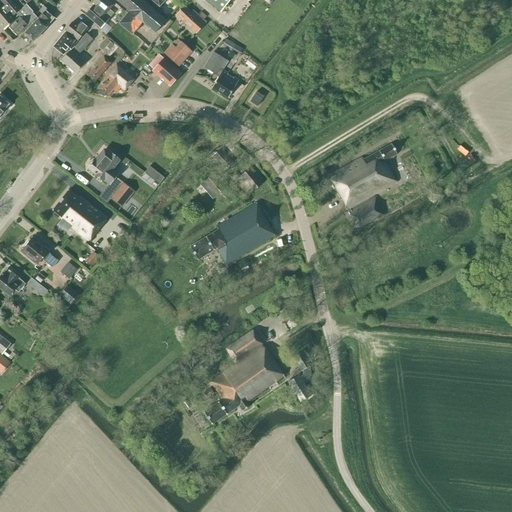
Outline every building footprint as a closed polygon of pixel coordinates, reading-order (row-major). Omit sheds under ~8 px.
[(0,0),(0,25),(4,30),(8,26),(15,20),(12,17),(20,10),(10,0),(0,0)] [(94,0),(92,3),(94,5),(93,6),(85,15),(101,28),(105,24),(109,19),(108,19),(109,17),(110,18),(114,13),(109,9),(113,5),(107,0),(94,0)] [(155,32),(165,20),(141,0),(115,0),(127,10),(125,12),(127,14),(119,24),(142,42),(148,47),(158,35),(155,32)] [(151,0),(152,1),(151,3),(157,8),(164,0),(151,0)] [(204,0),(220,12),(229,0),(204,0)] [(20,10),(12,17),(15,20),(8,26),(17,36),(23,31),(37,17),(32,12),(32,11),(26,4),(20,10)] [(175,15),(193,31),(203,20),(192,10),(190,12),(183,6),(175,15)] [(24,33),(33,42),(54,19),(45,10),(37,18),(37,17),(23,31),(25,33),(24,33)] [(65,30),(72,36),(78,41),(88,28),(80,22),(76,27),(71,23),(65,30)] [(53,47),(63,55),(68,48),(70,50),(78,41),(72,36),(71,38),(64,33),(53,47)] [(77,56),(92,40),(87,34),(75,47),(76,48),(71,53),(69,52),(61,61),(74,73),(84,62),(77,56)] [(239,54),(242,49),(225,39),(222,44),(239,54)] [(99,48),(106,54),(113,45),(107,40),(99,48)] [(176,48),(172,45),(164,54),(178,66),(191,51),(181,42),(176,48)] [(213,52),(204,67),(216,75),(216,74),(219,76),(212,87),(228,98),(239,80),(234,77),(233,79),(227,75),(228,73),(220,68),(226,59),(213,52)] [(87,75),(95,82),(111,63),(103,56),(87,75)] [(152,71),(170,87),(182,73),(164,57),(152,71)] [(124,91),(134,78),(116,63),(106,74),(108,75),(97,89),(107,97),(112,90),(116,93),(120,88),(124,91)] [(249,102),(257,107),(263,97),(256,92),(249,102)] [(2,112),(8,104),(0,96),(0,114),(2,112)] [(374,195),(397,182),(385,161),(397,154),(391,144),(363,160),(361,156),(328,175),(358,228),(384,213),(374,195)] [(217,148),(209,156),(223,170),(230,163),(217,148)] [(112,169),(118,160),(111,155),(104,150),(95,161),(91,162),(88,165),(88,169),(102,180),(103,179),(109,184),(118,173),(112,169)] [(150,166),(145,172),(159,184),(164,178),(150,166)] [(238,178),(249,192),(260,184),(255,177),(257,175),(249,166),(237,176),(233,172),(228,176),(233,182),(238,178)] [(110,199),(122,208),(135,192),(123,182),(110,199)] [(60,219),(89,241),(107,218),(78,196),(77,197),(68,190),(52,210),(61,217),(60,219)] [(215,249),(225,265),(273,236),(268,228),(270,227),(255,202),(216,226),(217,230),(189,247),(197,260),(215,249)] [(42,259),(52,268),(58,261),(47,252),(49,250),(44,246),(42,246),(32,238),(21,251),(37,264),(42,259)] [(77,269),(68,262),(60,271),(69,279),(77,269)] [(18,293),(25,284),(18,278),(19,277),(12,271),(11,272),(7,268),(0,276),(0,287),(9,295),(14,289),(18,293)] [(40,283),(44,278),(39,274),(35,279),(40,283)] [(27,284),(43,296),(47,291),(31,278),(27,284)] [(59,295),(70,304),(78,294),(67,285),(59,295)] [(246,403),(283,378),(251,331),(225,349),(235,364),(209,382),(221,400),(202,412),(210,424),(237,406),(241,412),(248,407),(246,403)] [(0,353),(2,355),(10,344),(0,335),(0,353)] [(301,401),(311,395),(304,383),(308,379),(310,376),(310,374),(310,370),(310,368),(308,366),(313,363),(305,350),(294,357),(302,370),(303,370),(303,371),(303,372),(303,374),(302,375),(300,377),(299,375),(288,382),(301,401)] [(206,398),(214,393),(210,388),(202,392),(206,398)]
